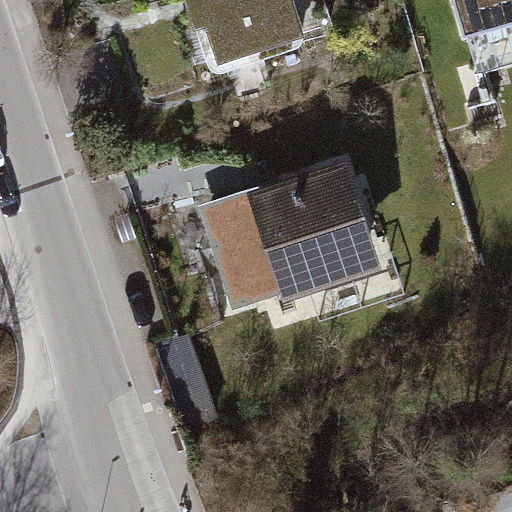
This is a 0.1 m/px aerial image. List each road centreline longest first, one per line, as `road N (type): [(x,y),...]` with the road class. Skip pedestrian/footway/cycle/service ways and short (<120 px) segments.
road 1 (residential): [(0,79),(119,462)]
road 2 (residential): [(3,511),(67,474),(119,462)]
